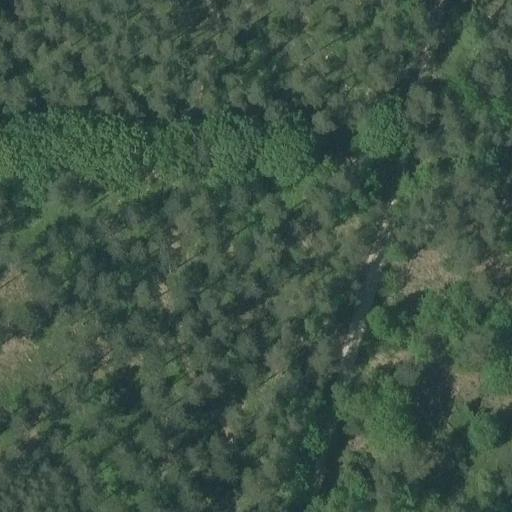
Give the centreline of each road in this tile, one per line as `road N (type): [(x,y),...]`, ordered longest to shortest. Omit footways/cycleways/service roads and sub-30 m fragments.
road 1 (track): [(0,187),(382,170)]
road 2 (track): [(298,511),(382,170)]
road 3 (track): [(382,170),(422,0)]
road 4 (track): [(382,170),(511,206)]
